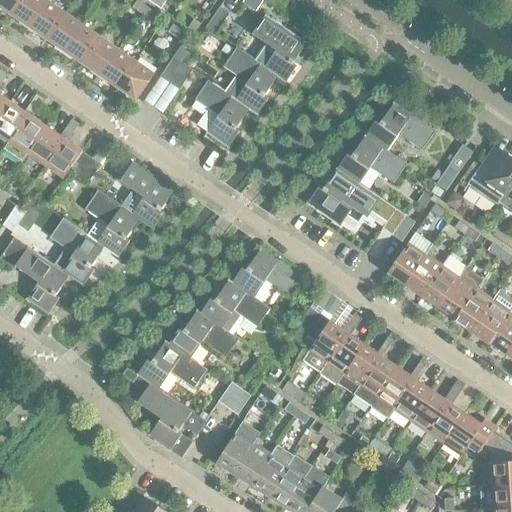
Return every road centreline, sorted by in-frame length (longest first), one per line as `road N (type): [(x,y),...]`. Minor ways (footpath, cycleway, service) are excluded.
road 1 (residential): [(511,396),(0,41)]
road 2 (residential): [(0,326),(89,391),(149,462),(225,511)]
road 3 (residential): [(511,111),(358,0)]
